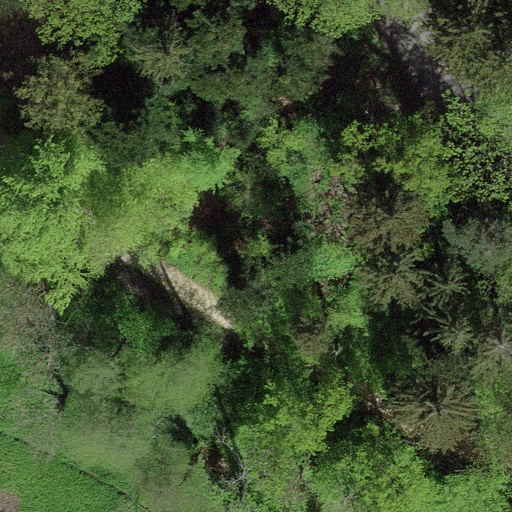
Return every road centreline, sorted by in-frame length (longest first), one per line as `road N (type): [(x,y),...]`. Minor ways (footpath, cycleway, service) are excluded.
road 1 (track): [(0,139),(73,217),(396,411),(511,469)]
road 2 (residential): [(511,149),(478,119),(397,0)]
